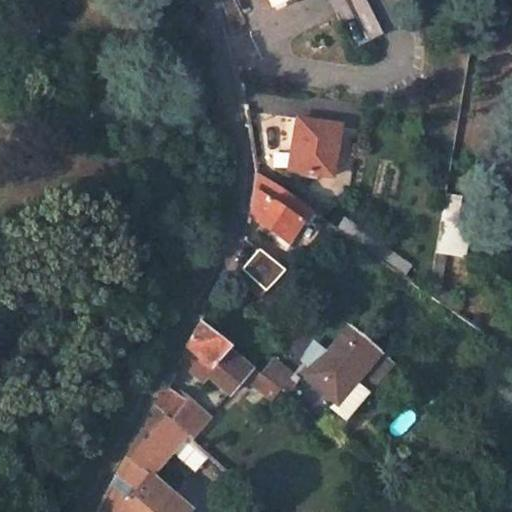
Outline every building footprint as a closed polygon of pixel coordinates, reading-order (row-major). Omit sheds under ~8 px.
[(270,0),(276,12),(299,0),(330,0),(356,53),(386,38),(367,0),(270,0)] [(296,135),(303,136),(298,169),(334,176),(342,125),(299,118),(296,135)] [(250,214),(288,241),(301,222),(309,210),(258,175),(253,197),(250,214)] [(317,216),(309,210),(301,222),(309,227),(317,216)] [(437,249),(447,251),(465,254),(471,221),(443,216),(437,249)] [(345,219),(338,230),(405,277),(413,266),(345,219)] [(447,251),(437,249),(431,281),(442,283),(447,251)] [(261,255),(243,277),(268,297),(286,276),(261,255)] [(183,355),(180,361),(204,381),(209,376),(230,395),(245,378),(263,393),(272,384),(262,375),(202,322),(183,355)] [(323,354),(305,376),(340,404),(355,417),(395,365),(351,328),(328,357),(323,354)] [(305,376),(323,354),(317,349),(306,364),(308,366),(297,379),(273,361),(262,375),(272,384),(282,392),(288,398),(305,376)] [(263,393),(273,402),(282,392),(272,384),(263,393)] [(186,404),(164,389),(154,409),(172,425),(186,404)] [(355,417),(340,404),(334,411),(350,423),(355,417)] [(185,437),(172,425),(154,409),(130,452),(116,477),(135,492),(127,502),(110,487),(98,510),(100,511),(189,511),(150,479),(178,446),(185,437)] [(201,450),(191,442),(185,437),(178,446),(193,460),(201,450)] [(229,475),(211,459),(200,472),(218,488),(229,475)]
